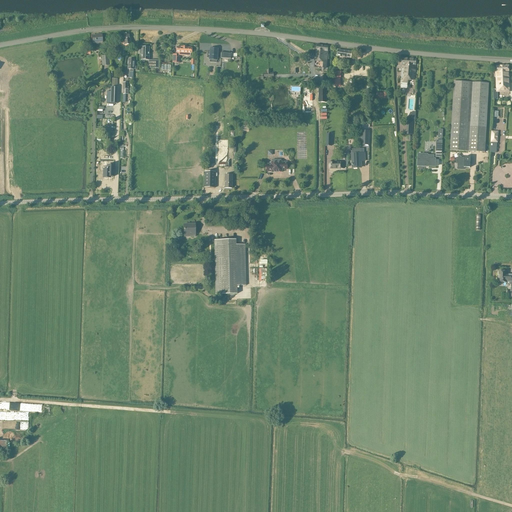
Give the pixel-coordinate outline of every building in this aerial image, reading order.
[(124,45),(131,44),(129,33),(123,34),(123,36),(122,36),(123,38),(124,45)] [(102,43),(102,35),(92,35),(93,43),(102,43)] [(315,67),(326,68),(328,46),(317,45),(315,67)] [(177,46),(176,48),(176,52),(176,54),(173,54),(172,63),(179,63),(180,57),(179,57),(179,55),(190,56),(190,53),(192,53),(192,47),(177,46)] [(149,60),(149,56),(149,47),(141,47),(141,50),(137,49),(137,54),(141,54),(141,56),(141,60),(149,60)] [(221,53),(217,53),(217,49),(217,48),(214,48),(214,49),(213,49),(213,48),(211,48),(210,49),(210,51),(207,51),(207,58),(209,58),(209,60),(209,62),(216,62),(216,60),(217,60),(217,57),(221,58),(231,59),(231,56),(237,57),(237,53),(221,52),(221,53)] [(338,49),(337,56),(351,58),(352,52),(338,49)] [(407,79),(415,79),(416,65),(416,59),(401,58),(401,65),(403,65),(401,83),(407,84),(407,79)] [(128,59),(128,69),(130,69),(130,72),(133,72),(133,69),(135,69),(136,61),(134,61),(134,60),(128,59)] [(148,68),(159,68),(159,60),(149,60),(148,68)] [(510,91),(509,72),(509,66),(496,66),(496,73),(497,92),(510,91)] [(489,83),(454,81),(450,150),(467,151),(469,151),(485,152),(489,83)] [(110,103),(117,103),(118,87),(111,87),(110,97),(107,97),(107,103),(110,103)] [(301,105),(312,105),(312,88),(302,88),(301,105)] [(318,103),(327,103),(327,88),(318,88),(318,103)] [(228,145),(217,145),(217,159),(228,159),(228,145)] [(365,161),(365,153),(352,154),(352,168),(359,168),(359,161),(365,161)] [(417,158),(417,166),(435,167),(435,166),(438,166),(439,160),(435,160),(435,159),(434,158),(434,155),(428,155),(428,154),(425,154),(418,154),(418,158),(417,158)] [(456,158),(456,163),(459,164),(459,169),(464,169),(464,167),(470,168),(471,157),(464,157),(464,158),(456,158)] [(281,162),(281,160),(272,160),(272,162),(272,164),(267,164),(267,171),(276,171),(276,172),(282,172),(282,169),(288,169),(288,162),(284,162),(284,163),(282,163),(282,162),(281,162)] [(103,169),(103,178),(108,178),(110,178),(110,177),(114,177),(114,166),(108,165),(108,169),(107,169),(103,169)] [(215,188),(215,172),(204,172),(204,188),(215,188)] [(195,224),(184,225),(184,237),(195,236),(195,224)] [(215,240),(216,295),(237,294),(237,286),(246,285),(245,244),(236,245),(236,240),(215,240)] [(499,271),(498,282),(499,282),(499,283),(500,284),(502,284),(503,283),(503,282),(506,282),(506,281),(511,281),(511,291),(511,274),(507,274),(507,271),(499,271)] [(28,429),(28,411),(42,411),(42,404),(14,403),(14,412),(0,411),(0,420),(2,420),(1,428),(10,428),(10,429),(28,429)]
